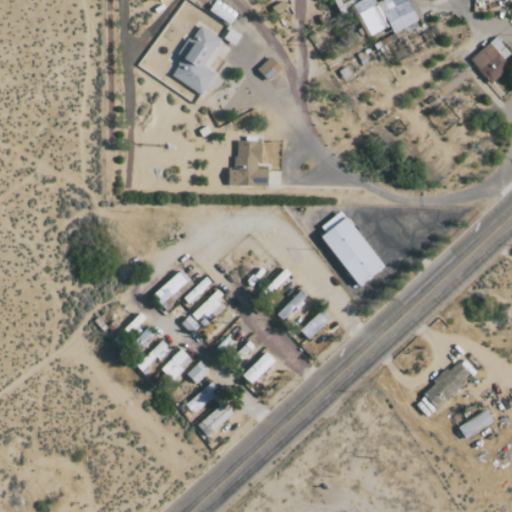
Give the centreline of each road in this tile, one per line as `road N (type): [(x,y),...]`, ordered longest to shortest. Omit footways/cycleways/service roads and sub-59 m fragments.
road 1 (residential): [(276,431),(136,294),(136,284),(194,241),(255,224),(278,231),(372,344)]
road 2 (secondary): [(276,431),(511,214)]
road 3 (residential): [(323,388),(194,241)]
